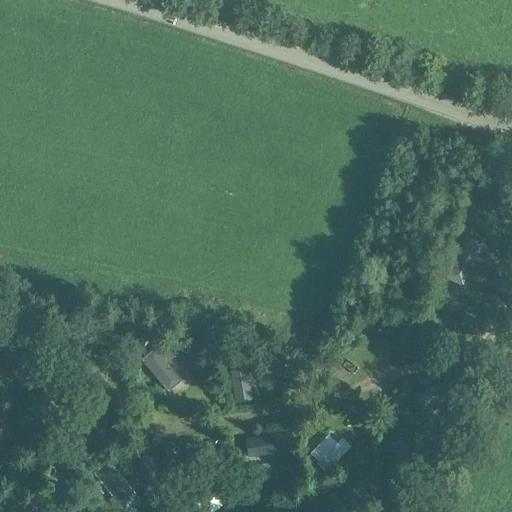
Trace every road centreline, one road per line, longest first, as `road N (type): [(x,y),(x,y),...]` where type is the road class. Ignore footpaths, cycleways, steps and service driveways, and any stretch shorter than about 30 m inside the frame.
road 1 (track): [(511,276),(485,343),(471,354),(287,412),(90,438),(60,477),(59,511)]
road 2 (tertiary): [(511,127),(114,0)]
road 3 (track): [(303,511),(377,458),(390,378)]
